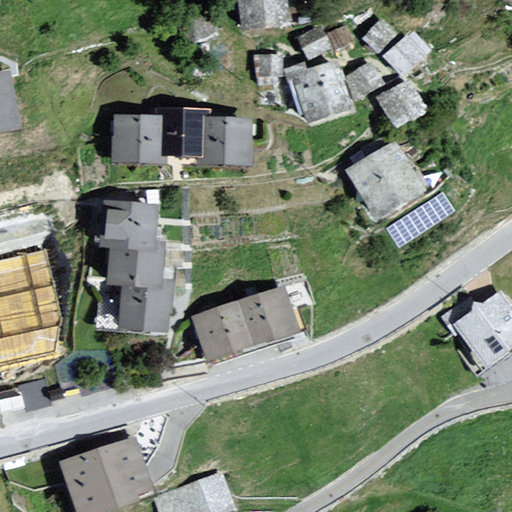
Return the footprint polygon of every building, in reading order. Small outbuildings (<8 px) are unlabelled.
[(285,0),(241,0),(246,27),(289,20),(285,0)] [(189,48),(219,30),(208,11),(178,29),(189,48)] [(394,33),(377,16),(359,34),(376,51),(394,33)] [(357,38),(347,22),(325,34),(318,22),(297,35),(310,58),(329,47),(332,53),(357,38)] [(384,55),(403,74),(431,47),(412,29),(384,55)] [(283,77),(283,54),(255,54),(255,78),(283,77)] [(308,122),(352,108),(337,58),(292,72),(308,122)] [(383,82),(372,60),(345,74),(357,96),(383,82)] [(0,127),(17,124),(9,72),(0,73),(0,127)] [(379,99),(396,127),(426,108),(409,80),(379,99)] [(108,111),(110,160),(162,161),(160,113),(108,111)] [(207,111),(160,113),(162,161),(205,162),(207,111)] [(254,113),(207,111),(205,162),(252,163),(254,113)] [(423,192),(395,144),(346,167),(376,219),(423,192)] [(164,192),(98,199),(102,238),(117,241),(110,279),(135,283),(129,319),(164,325),(171,284),(160,282),(168,234),(164,192)] [(264,292),(224,304),(238,348),(278,336),(264,292)] [(238,348),(224,304),(184,317),(197,360),(238,348)] [(511,354),(511,318),(504,305),(460,331),(484,371),(511,354)] [(47,375),(0,387),(6,410),(53,398),(47,375)] [(89,511),(130,501),(116,448),(44,467),(56,511),(89,511)] [(216,511),(206,480),(142,500),(145,511),(216,511)]
